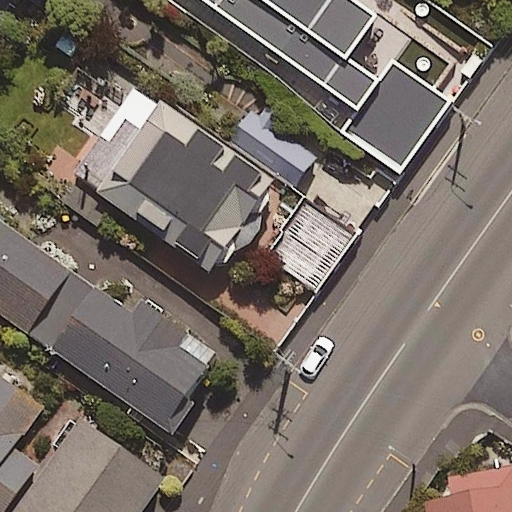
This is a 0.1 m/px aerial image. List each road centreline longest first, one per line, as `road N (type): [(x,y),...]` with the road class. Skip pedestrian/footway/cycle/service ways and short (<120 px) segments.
road 1 (tertiary): [(419,318),(295,511)]
road 2 (tertiary): [(511,192),(419,318)]
